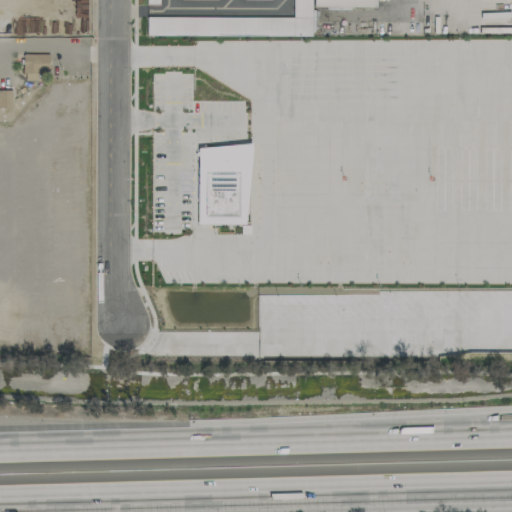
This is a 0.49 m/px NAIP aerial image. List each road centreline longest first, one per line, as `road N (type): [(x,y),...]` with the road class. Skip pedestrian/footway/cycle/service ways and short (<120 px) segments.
road 1 (motorway): [(511,434),(0,452)]
road 2 (motorway): [(0,498),(511,486)]
road 3 (residential): [(116,0),(115,319)]
